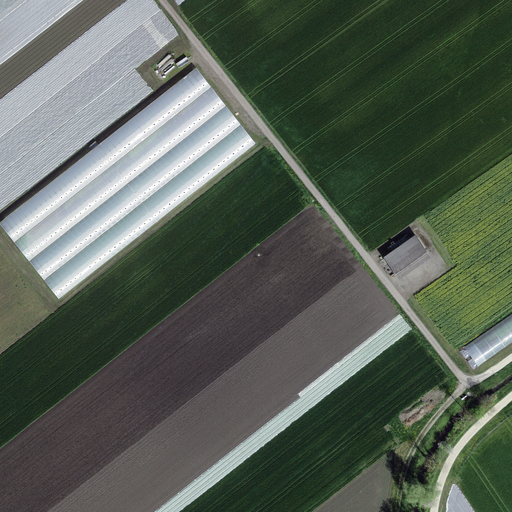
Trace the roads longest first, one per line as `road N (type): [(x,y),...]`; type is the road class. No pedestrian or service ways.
road 1 (track): [(156,0),(467,384),(511,358)]
road 2 (track): [(396,511),(428,417),(467,384)]
road 3 (track): [(511,396),(462,440),(434,511)]
